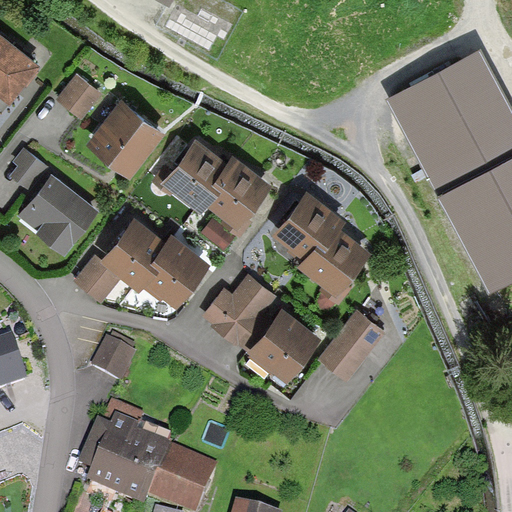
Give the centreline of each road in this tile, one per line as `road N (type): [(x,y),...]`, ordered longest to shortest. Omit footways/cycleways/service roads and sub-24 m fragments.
road 1 (track): [(88,0),(132,39),(330,138),(380,178),(413,228)]
road 2 (residential): [(503,511),(483,398),(413,228)]
road 3 (residential): [(43,511),(61,410),(60,352),(34,299),(0,263)]
